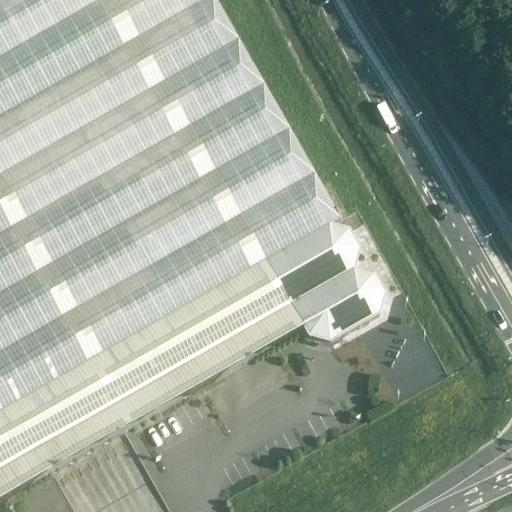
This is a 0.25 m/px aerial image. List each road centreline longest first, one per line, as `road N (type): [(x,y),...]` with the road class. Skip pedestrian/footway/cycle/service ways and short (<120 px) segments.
road 1 (primary): [(326,0),(511,344)]
road 2 (primary): [(511,264),(354,0)]
